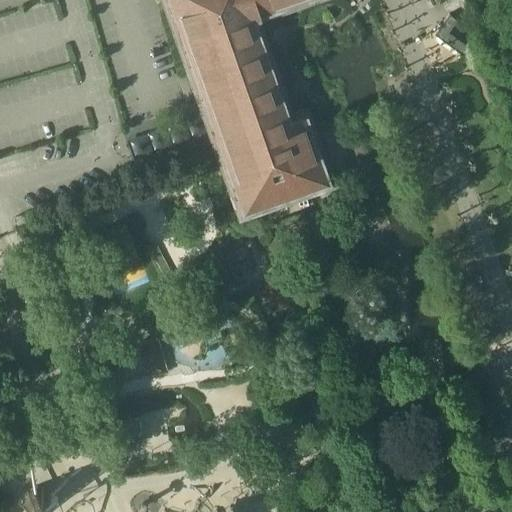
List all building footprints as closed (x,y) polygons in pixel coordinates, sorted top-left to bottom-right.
[(251,16),(295,0),(169,0),(225,157),(244,210),(287,195),(327,181),(304,119),(303,114),(288,120),(251,16)] [(446,17),(434,33),(462,53),(468,45),(449,32),(458,20),(449,13),(446,17)] [(167,371),(157,338),(140,343),(150,376),(167,371)] [(397,503),(398,488),(378,488),(384,507),(397,503)] [(397,503),(384,507),(385,511),(405,511),(406,503),(397,503)]
